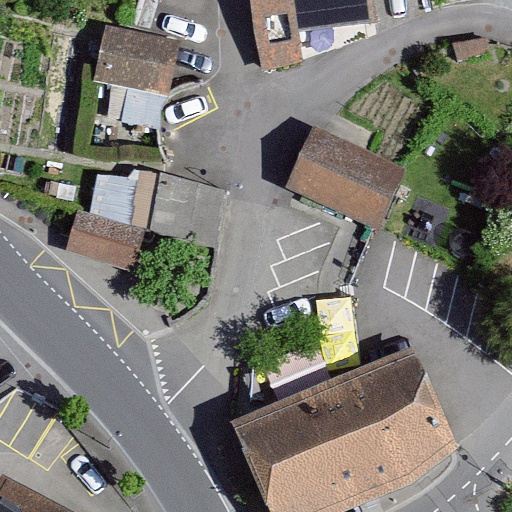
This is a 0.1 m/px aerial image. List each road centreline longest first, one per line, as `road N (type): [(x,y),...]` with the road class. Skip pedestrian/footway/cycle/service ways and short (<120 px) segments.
road 1 (residential): [(145,428),(207,362),(254,211),(265,135),(322,90),(434,33),(488,23),(511,30)]
road 2 (secondary): [(0,267),(145,428)]
